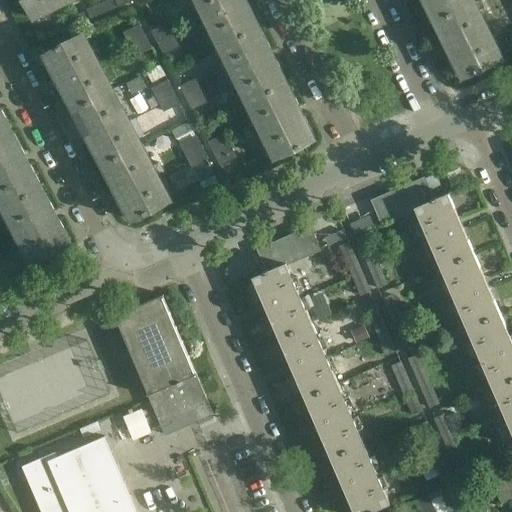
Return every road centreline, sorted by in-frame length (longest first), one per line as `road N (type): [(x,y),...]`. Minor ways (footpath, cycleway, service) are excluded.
road 1 (residential): [(300,511),(183,241)]
road 2 (residential): [(122,256),(99,235),(0,37)]
road 3 (residential): [(183,241),(352,164)]
road 4 (residential): [(352,164),(272,0)]
road 5 (residential): [(0,327),(111,279),(122,256)]
road 6 (residential): [(444,127),(381,0)]
road 7 (residential): [(461,119),(511,230)]
